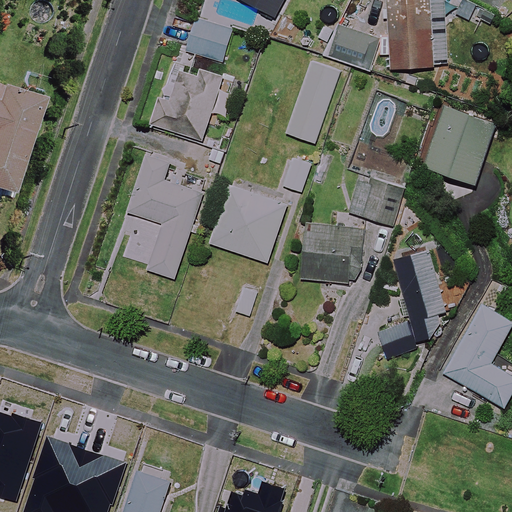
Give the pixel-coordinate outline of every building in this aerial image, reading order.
[(244,0),(277,18),(286,0),(244,0)] [(389,0),(390,69),(448,68),(446,0),(389,0)] [(478,7),(466,0),(464,0),(457,13),(470,21),(478,7)] [(11,15),(0,10),(0,33),(5,35),(11,15)] [(232,30),(199,18),(188,52),(221,63),(232,30)] [(299,29),(278,23),(274,39),(294,45),(299,29)] [(381,39),(336,23),(325,56),(369,71),(381,39)] [(341,72),(313,62),(288,134),(317,143),(341,72)] [(225,79),(185,66),(173,102),(161,98),(153,124),(204,141),(225,79)] [(42,102),(3,89),(0,96),(0,193),(10,197),(42,102)] [(480,118),(446,107),(425,167),(478,185),(498,124),(480,118)] [(171,162),(147,154),(128,212),(163,223),(149,270),(176,279),(203,195),(165,183),(171,162)] [(312,164),(295,158),(285,187),(302,193),(312,164)] [(406,189),(359,176),(349,212),(396,225),(406,189)] [(289,205),(233,186),(213,244),(269,263),(289,205)] [(364,230),(308,225),(303,278),(360,283),(364,230)] [(451,311),(432,249),(395,261),(412,320),(380,330),(389,358),(418,350),(416,342),(441,335),(435,315),(451,311)] [(507,289),(495,282),(444,372),(506,407),(511,396),(511,372),(493,362),(511,328),(511,321),(495,311),(507,289)] [(258,292),(244,289),(237,312),(252,316),(258,292)] [(136,438),(92,424),(82,457),(90,474),(121,484),(136,438)] [(42,511),(78,482),(38,434),(0,466),(25,496),(21,500),(31,511),(42,511)] [(161,511),(172,481),(138,469),(123,511),(161,511)] [(254,511),(264,482),(238,473),(224,511),(254,511)] [(0,510),(2,510),(5,509),(7,508),(10,507),(12,505),(14,502),(15,499),(16,497),(16,494),(16,491),(15,488),(14,485),(12,483),(10,481),(8,479),(5,478),(2,477),(0,476),(0,510)]
